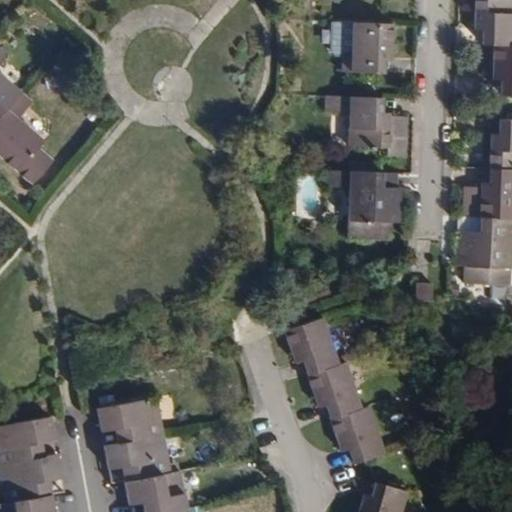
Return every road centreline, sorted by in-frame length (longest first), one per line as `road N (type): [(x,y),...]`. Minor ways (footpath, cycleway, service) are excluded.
road 1 (residential): [(431,257),(436,0)]
road 2 (residential): [(254,340),(308,511)]
